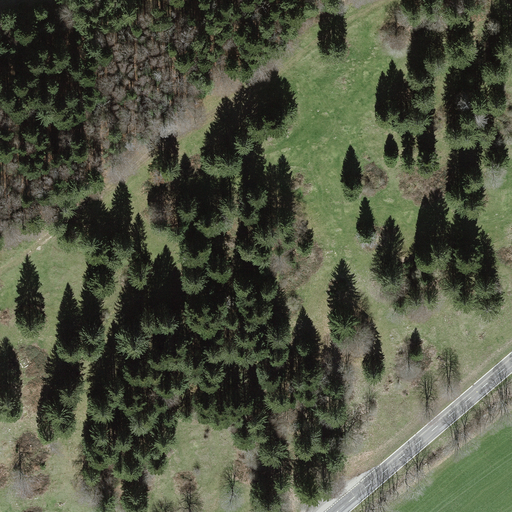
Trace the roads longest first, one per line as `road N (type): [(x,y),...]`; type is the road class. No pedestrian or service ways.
road 1 (track): [(403,0),(0,274)]
road 2 (primary): [(511,361),(336,511)]
